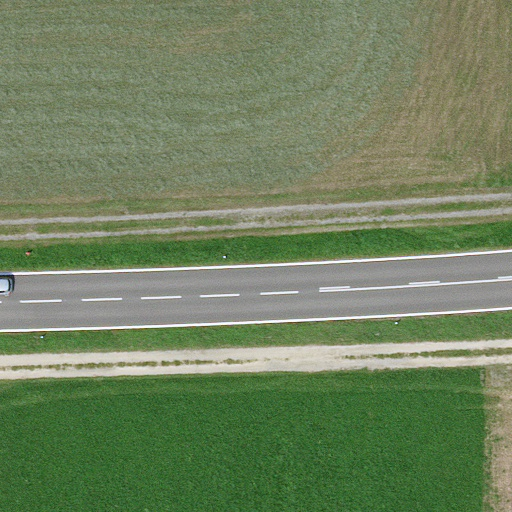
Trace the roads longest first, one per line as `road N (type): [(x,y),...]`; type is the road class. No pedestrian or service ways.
road 1 (track): [(511,200),(0,229)]
road 2 (primary): [(511,277),(329,292),(0,302)]
road 3 (track): [(0,373),(511,352)]
